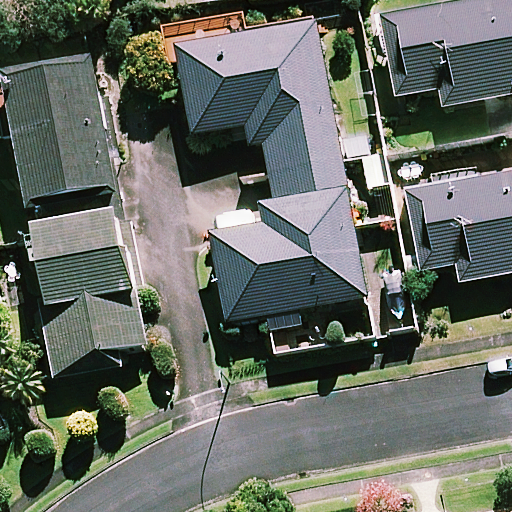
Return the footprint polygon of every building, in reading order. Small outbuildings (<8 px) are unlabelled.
[(511,99),(511,0),(510,0),(381,22),(395,102),(440,95),(443,111),(511,99)] [(191,141),(241,132),(245,154),(263,150),(273,200),(259,203),(264,231),(212,240),(228,329),(265,322),(268,337),(303,330),(300,316),(367,303),(316,27),(175,54),(191,141)] [(115,196),(94,75),(3,92),(25,212),(115,196)] [(511,278),(511,179),(407,198),(421,276),(457,270),(460,287),(511,278)] [(140,307),(134,308),(130,284),(141,282),(132,225),(121,227),(120,220),(31,235),(55,383),(120,373),(118,356),(141,352),(147,351),(140,307)]
